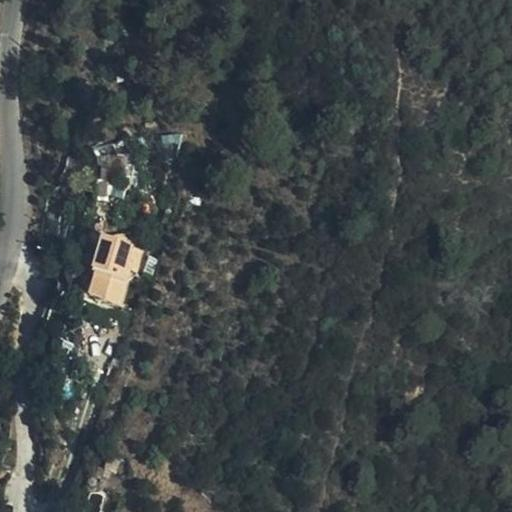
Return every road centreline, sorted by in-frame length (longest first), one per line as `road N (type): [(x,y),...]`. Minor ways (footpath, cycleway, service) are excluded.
road 1 (unclassified): [(19,0),(11,28),(16,162),(0,303)]
road 2 (unknown): [(14,511),(3,411),(7,264)]
